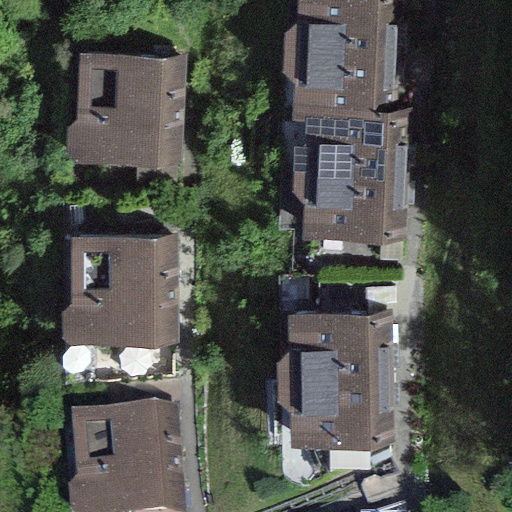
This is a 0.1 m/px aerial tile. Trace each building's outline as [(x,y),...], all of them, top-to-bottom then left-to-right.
[(300,0),(299,49),(382,52),(384,0),(300,0)] [(380,113),(382,52),(299,49),(296,110),(315,110),(380,113)] [(177,57),(81,51),(74,154),(170,160),(177,57)] [(312,172),(397,175),(400,114),(380,113),(315,110),(312,172)] [(395,237),(397,175),(312,172),(310,233),(395,237)] [(170,232),(72,232),(71,340),(169,340),(170,232)] [(291,377),(386,378),(387,314),(291,313),(291,377)] [(385,443),(386,378),(291,377),(290,442),(385,443)] [(178,511),(172,416),(75,422),(81,511),(178,511)]
